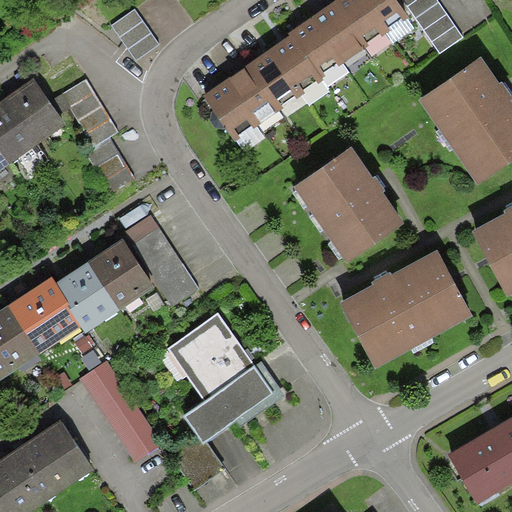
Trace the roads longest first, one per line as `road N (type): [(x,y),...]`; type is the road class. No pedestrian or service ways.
road 1 (residential): [(238,0),(171,49),(154,95),(161,134),(370,427)]
road 2 (residential): [(511,344),(370,427)]
road 3 (residential): [(370,427),(235,511)]
